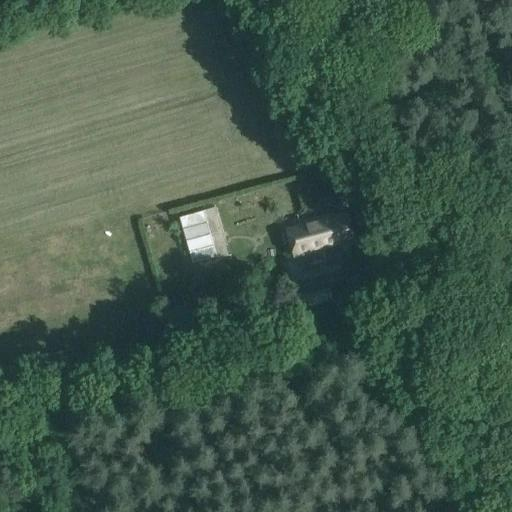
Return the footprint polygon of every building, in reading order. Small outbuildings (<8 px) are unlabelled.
[(205,209),(179,217),(194,266),(220,258),(205,209)] [(300,227),(287,231),(294,257),(334,246),(353,240),(346,215),(333,218),(332,215),(313,221),(299,224),(300,227)] [(338,263),(290,277),(296,297),(329,288),(344,284),(338,263)] [(266,283),(250,288),(258,315),(274,310),(266,283)] [(310,294),(287,300),(290,312),(325,303),(322,291),(310,294)] [(186,304),(164,311),(174,345),(174,347),(197,341),(186,304)]
